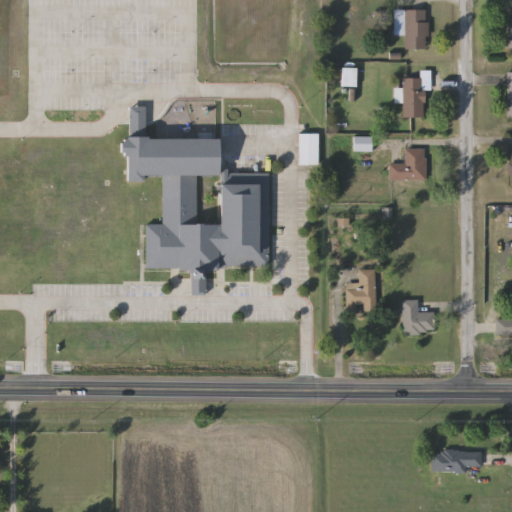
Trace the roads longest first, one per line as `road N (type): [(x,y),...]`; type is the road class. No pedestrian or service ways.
road 1 (secondary): [(0,390),(511,393)]
road 2 (residential): [(467,393),(467,0)]
